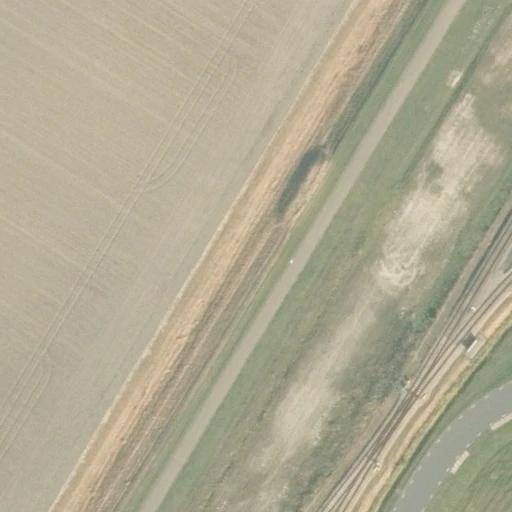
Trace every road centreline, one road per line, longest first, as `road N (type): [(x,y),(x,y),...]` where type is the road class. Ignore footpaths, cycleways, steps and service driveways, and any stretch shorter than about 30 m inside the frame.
road 1 (unclassified): [(146,511),(454,0)]
road 2 (tertiary): [(511,395),(452,440),(406,511)]
